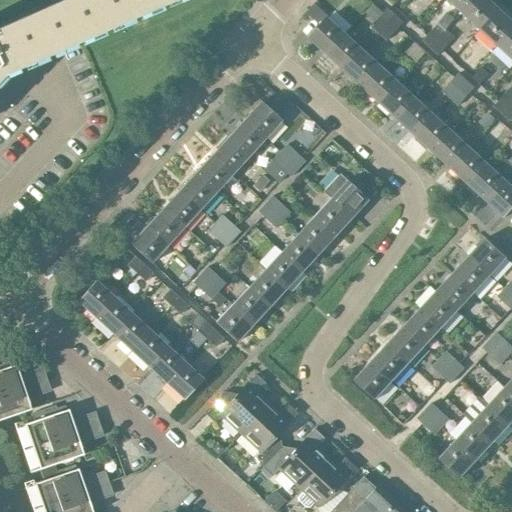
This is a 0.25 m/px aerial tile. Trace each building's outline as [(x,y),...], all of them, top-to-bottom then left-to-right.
[(0,76),(3,74),(173,0),(60,0),(0,26),(0,76)] [(474,0),(448,0),(463,13),(474,0)] [(474,0),(463,13),(480,29),(500,7),(492,0),(474,0)] [(408,1),(399,11),(407,18),(416,8),(408,1)] [(372,4),(364,12),(375,22),(372,25),(380,32),(387,25),(379,18),(383,13),(373,3),(372,4)] [(511,30),(511,17),(500,7),(480,29),(498,45),(511,30)] [(383,13),(379,18),(387,25),(395,16),(387,9),(383,13)] [(328,53),(347,32),(329,15),(310,36),(328,53)] [(395,16),(387,25),(395,32),(399,29),(403,23),(395,16)] [(439,22),(431,32),(439,39),(447,29),(439,22)] [(387,25),(380,32),(389,40),(395,32),(387,25)] [(447,29),(439,39),(447,46),(455,37),(447,29)] [(511,30),(498,45),(511,58),(511,30)] [(328,53),(345,69),(365,48),(347,32),(328,53)] [(427,35),(423,41),(431,48),(439,39),(431,32),(427,35)] [(439,39),(431,48),(439,55),(443,50),(447,46),(439,39)] [(415,41),(405,52),(417,63),(427,52),(415,41)] [(345,69),(363,86),(382,65),(365,48),(345,69)] [(363,86),(381,102),(400,81),(382,65),(363,86)] [(454,77),(450,82),(458,89),(466,80),(459,74),(455,78),(454,77)] [(466,80),(458,89),(466,97),(474,88),(466,80)] [(381,102),(398,118),(418,97),(400,81),(381,102)] [(450,82),(442,92),(449,98),(458,89),(450,82)] [(511,89),(510,88),(503,96),(510,103),(511,100),(511,89)] [(458,89),(449,98),(458,106),(466,97),(458,89)] [(498,102),(494,105),(502,112),(510,103),(503,96),(498,102)] [(398,118),(416,134),(435,113),(418,97),(398,118)] [(260,101),(243,120),(265,140),(282,122),(260,101)] [(511,105),(510,103),(502,112),(511,120),(511,119),(511,105)] [(489,112),(479,123),(486,130),(496,119),(489,112)] [(416,134),(434,151),(453,129),(435,113),(416,134)] [(243,120),(227,137),(249,157),(265,140),(243,120)] [(434,151),(451,167),(471,146),(453,129),(434,151)] [(227,137),(211,155),(232,175),(249,157),(227,137)] [(280,153),(297,169),(304,161),(287,145),(280,153)] [(451,167),(469,183),(489,162),(471,146),(451,167)] [(297,169),(280,153),(273,161),(290,177),(297,169)] [(211,155),(194,172),(216,192),(232,175),(211,155)] [(469,183),(487,199),(506,178),(489,162),(469,183)] [(194,172),(178,190),(200,210),(216,192),(194,172)] [(511,208),(511,183),(506,178),(487,199),(505,216),(511,208)] [(329,198),(350,218),(367,200),(346,180),(329,198)] [(178,190),(162,207),(184,228),(200,210),(178,190)] [(272,196),(265,204),(283,220),(290,212),(276,199),(272,196)] [(329,198),(313,216),(334,235),(350,218),(329,198)] [(283,220),(265,204),(258,212),(275,229),(283,220)] [(162,207),(145,225),(167,245),(184,228),(162,207)] [(222,215),(214,223),(232,240),(240,232),(222,215)] [(313,216),(297,233),(318,253),(334,235),(313,216)] [(225,248),(232,240),(214,223),(207,231),(219,242),(225,248)] [(167,245),(145,225),(129,243),(150,263),(167,245)] [(297,233),(280,251),(302,271),(318,253),(297,233)] [(485,238),(468,256),(490,277),(507,259),(485,238)] [(280,251),(264,268),(286,288),(302,271),(280,251)] [(468,256),(452,274),(474,294),(490,277),(468,256)] [(134,274),(143,264),(135,257),(127,266),(134,274)] [(153,273),(143,264),(134,274),(144,283),(153,273)] [(207,267),(200,275),(218,291),(225,283),(212,271),(207,267)] [(264,268),(248,286),(269,306),(286,288),(264,268)] [(452,274),(436,291),(458,312),(474,294),(452,274)] [(218,291),(200,275),(193,283),(196,287),(210,300),(218,291)] [(94,318),(114,296),(96,279),(75,301),(94,318)] [(248,286),(232,304),(253,323),(269,306),(248,286)] [(170,306),(178,297),(169,289),(161,298),(170,306)] [(511,296),(505,290),(498,297),(507,305),(511,299),(511,296)] [(436,291),(420,309),(442,329),(458,312),(436,291)] [(94,318),(111,334),(131,312),(114,296),(94,318)] [(188,306),(178,297),(170,306),(180,315),(188,306)] [(253,323),(232,304),(215,322),(237,341),(253,323)] [(420,309),(404,326),(426,347),(442,329),(420,309)] [(111,334),(129,350),(149,329),(131,312),(111,334)] [(197,331),(205,338),(214,329),(206,322),(197,331)] [(404,326),(387,344),(409,364),(426,347),(404,326)] [(129,350),(147,367),(167,345),(149,329),(129,350)] [(214,329),(205,338),(214,347),(223,338),(214,329)] [(498,333),(490,341),(499,349),(506,341),(502,337),(498,333)] [(490,341),(483,349),(487,353),(491,357),(499,349),(490,341)] [(511,346),(506,341),(499,349),(507,357),(511,351),(511,346)] [(387,344),(371,361),(393,381),(409,364),(387,344)] [(147,367),(164,383),(184,361),(167,345),(147,367)] [(499,349),(491,357),(500,365),(507,357),(499,349)] [(447,351),(439,359),(448,368),(456,359),(447,351)] [(439,359),(432,367),(441,375),(448,368),(439,359)] [(456,359),(448,368),(457,376),(465,368),(460,363),(456,359)] [(184,361),(164,383),(182,400),(203,378),(184,361)] [(393,381),(371,361),(354,379),(376,400),(393,381)] [(0,394),(28,385),(25,377),(21,379),(16,364),(0,369),(0,394)] [(448,368),(441,375),(444,379),(450,384),(457,376),(448,368)] [(239,432),(266,403),(254,391),(263,381),(254,373),(230,398),(222,391),(202,412),(210,421),(218,413),(239,432)] [(28,385),(0,394),(0,419),(31,409),(26,394),(30,392),(28,385)] [(511,394),(505,388),(489,405),(510,424),(511,421),(511,394)] [(239,432),(259,451),(261,453),(261,467),(281,445),(278,430),(295,411),(286,403),(277,413),(266,403),(239,432)] [(432,403),(425,411),(434,419),(441,411),(438,408),(432,403)] [(489,405),(473,422),(493,442),(510,424),(489,405)] [(32,446),(80,430),(78,422),(73,424),(68,409),(55,413),(52,406),(30,413),(33,421),(24,424),(32,446)] [(425,411),(417,419),(421,423),(426,427),(434,419),(425,411)] [(441,411),(434,419),(442,427),(450,419),(441,411)] [(434,419),(426,427),(434,435),(442,427),(434,419)] [(473,422),(456,440),(477,459),(493,442),(473,422)] [(277,468),(298,487),(326,457),(314,446),(323,436),(314,428),(290,454),(281,445),(261,467),(270,475),(277,468)] [(80,430),(32,446),(39,469),(83,454),(78,438),(83,437),(80,430)] [(477,459),(456,440),(440,458),(461,477),(477,459)] [(326,457),(298,487),(301,490),(297,495),(297,499),(304,505),(308,505),(312,500),(318,505),(354,465),(346,457),(337,467),(326,457)] [(78,468),(57,475),(53,465),(39,470),(43,480),(34,483),(41,506),(90,489),(87,482),(83,483),(78,468)] [(400,511),(361,476),(328,511),(400,511)] [(90,489),(41,506),(43,511),(92,511),(88,498),(92,496),(90,489)]
